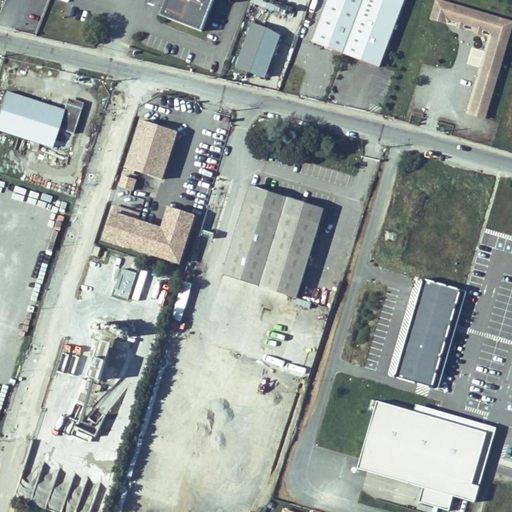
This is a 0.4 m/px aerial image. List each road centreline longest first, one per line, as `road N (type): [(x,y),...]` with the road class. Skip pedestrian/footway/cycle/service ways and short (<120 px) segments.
road 1 (residential): [(0,40),(511,165)]
road 2 (unknown): [(25,403),(41,427),(78,447),(101,445),(122,410),(136,356),(132,321),(60,293)]
road 3 (unknown): [(135,73),(139,41),(202,65),(225,65),(254,0)]
